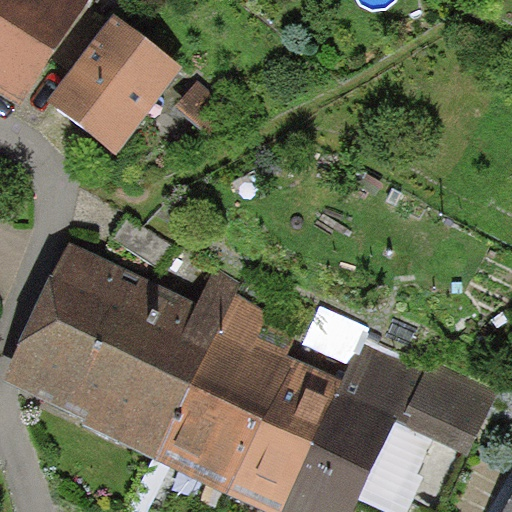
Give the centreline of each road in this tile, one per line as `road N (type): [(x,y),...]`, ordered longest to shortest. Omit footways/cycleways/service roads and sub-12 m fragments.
road 1 (residential): [(0,346),(40,210),(36,169),(0,135)]
road 2 (residential): [(34,511),(0,397)]
